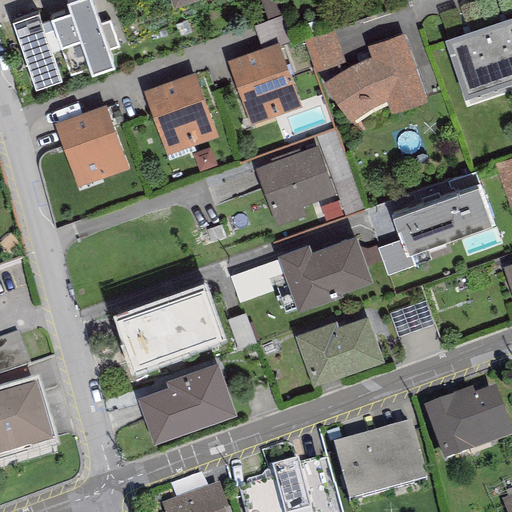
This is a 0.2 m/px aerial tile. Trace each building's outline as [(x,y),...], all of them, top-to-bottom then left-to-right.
[(68,0),(69,4),(51,9),(52,15),(63,46),(70,69),(113,55),(95,0),(68,0)] [(170,0),(174,9),(199,0),(170,0)] [(62,75),(53,49),(63,46),(52,15),(43,18),(39,7),(12,16),(35,84),(62,75)] [(511,78),(511,10),(486,19),(506,80),(511,78)] [(506,80),(486,19),(443,33),(464,94),(506,80)] [(331,73),(323,80),(350,121),(360,113),(371,106),(381,100),(387,99),(390,111),(428,97),(418,70),(403,29),(367,41),(371,53),(359,57),(349,62),(339,68),(331,73)] [(278,38),(227,56),(250,121),(301,103),(278,38)] [(195,69),(144,87),(167,152),(218,134),(195,69)] [(106,100),(55,118),(78,183),(129,165),(106,100)] [(318,146),(256,169),(278,228),(308,217),(304,207),(336,195),(318,146)] [(478,187),(391,217),(405,255),(491,225),(478,187)] [(309,245),(278,256),(298,313),(336,300),(335,298),(373,284),(356,237),(312,252),(309,245)] [(511,257),(503,261),(511,287),(511,257)] [(146,320),(125,327),(137,363),(180,348),(180,346),(216,334),(201,290),(143,310),(146,320)] [(432,297),(395,308),(403,333),(439,322),(432,297)] [(253,312),(236,315),(242,345),(259,341),(253,312)] [(337,317),(295,331),(313,382),(384,357),(368,312),(338,322),(337,317)] [(0,369),(18,363),(19,368),(35,363),(23,331),(0,339),(0,369)] [(219,359),(166,377),(168,382),(138,393),(154,438),(236,409),(219,359)] [(35,386),(0,396),(0,458),(52,444),(35,386)] [(473,389),(424,406),(444,461),(511,436),(511,435),(495,388),(475,395),(473,389)] [(411,424),(333,445),(349,500),(426,479),(411,424)] [(315,511),(300,455),(267,464),(279,511),(315,511)] [(219,484),(161,503),(164,511),(223,511),(228,509),(219,484)] [(511,511),(511,496),(502,500),(506,511),(511,511)]
